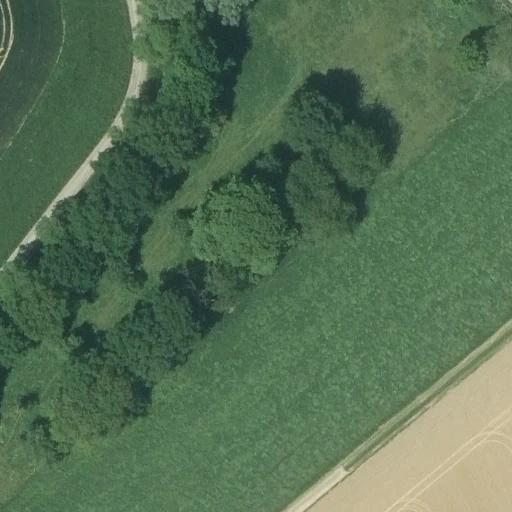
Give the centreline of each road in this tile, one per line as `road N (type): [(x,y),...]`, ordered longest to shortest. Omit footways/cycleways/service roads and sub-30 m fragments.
road 1 (track): [(147,0),(158,65),(142,125),(0,317)]
road 2 (track): [(328,511),(511,359)]
